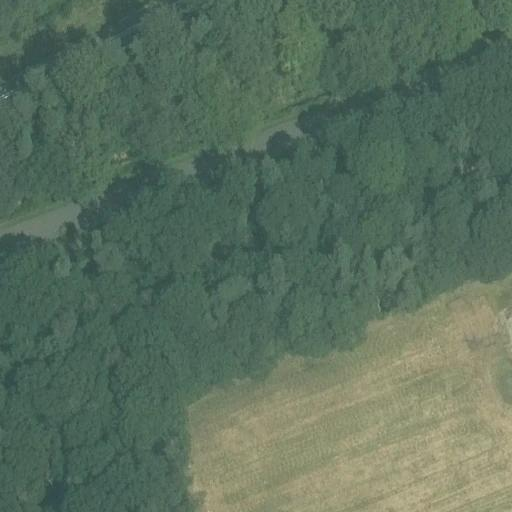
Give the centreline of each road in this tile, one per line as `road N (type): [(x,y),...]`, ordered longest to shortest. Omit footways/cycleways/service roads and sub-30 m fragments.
road 1 (unclassified): [(0,252),(511,55)]
road 2 (primary): [(0,98),(200,0)]
